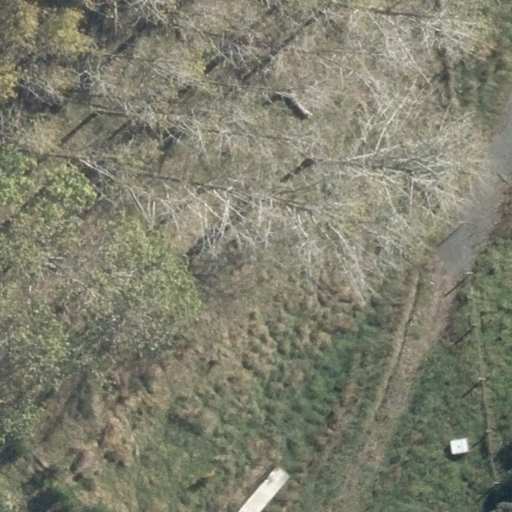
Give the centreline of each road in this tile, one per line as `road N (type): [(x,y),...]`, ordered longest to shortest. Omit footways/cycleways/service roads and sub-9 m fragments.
road 1 (unknown): [(472,225),(57,0)]
road 2 (unknown): [(311,511),(511,154)]
